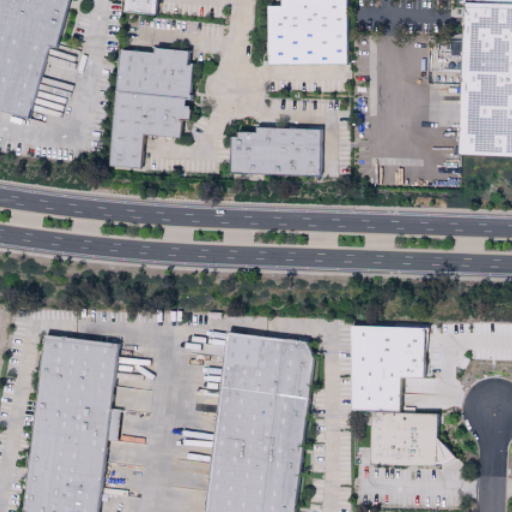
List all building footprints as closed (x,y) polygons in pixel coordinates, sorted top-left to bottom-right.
[(0,0),(0,111),(30,120),(50,47),(58,49),(72,0),(0,0)] [(128,0),(127,13),(157,15),(157,0),(128,0)] [(269,7),(270,66),(349,65),(348,0),(283,0),(283,7),(269,7)] [(460,156),(511,157),(511,0),(455,0),(455,6),(465,7),(460,156)] [(123,51),(119,93),(188,99),(191,100),(194,64),(192,64),(192,66),(190,66),(191,52),(155,48),(155,53),(123,51)] [(119,93),(113,166),(143,169),(146,136),(181,139),(183,121),(191,121),(192,107),(187,107),(188,99),(119,93)] [(258,128),(258,134),(239,133),(239,139),(232,139),(230,175),(321,178),(323,130),(258,128)] [(365,464),(430,466),(431,438),(435,438),(435,414),(393,413),(394,377),(419,377),(420,327),(345,326),(344,410),(366,411),(365,464)] [(199,511),(290,511),(291,501),(296,502),(298,481),(296,481),(299,449),(297,449),(307,341),(217,332),(199,511)] [(17,511),(90,511),(93,492),(100,493),(106,441),(115,442),(118,410),(110,409),(116,344),(36,335),(17,511)]
